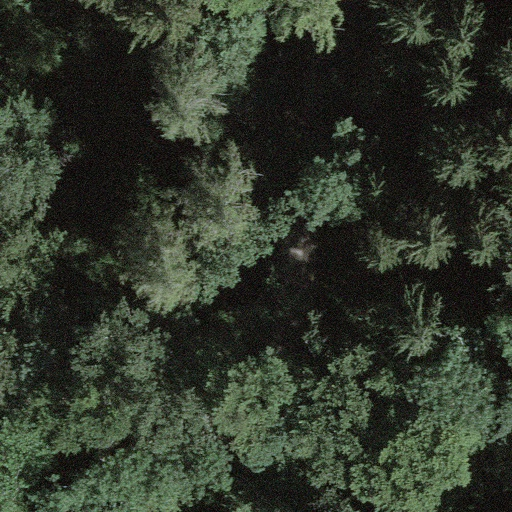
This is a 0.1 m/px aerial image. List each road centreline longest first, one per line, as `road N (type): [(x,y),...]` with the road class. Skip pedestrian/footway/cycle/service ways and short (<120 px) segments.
road 1 (track): [(280,329),(316,0)]
road 2 (track): [(139,511),(280,329)]
road 3 (track): [(253,511),(280,329)]
